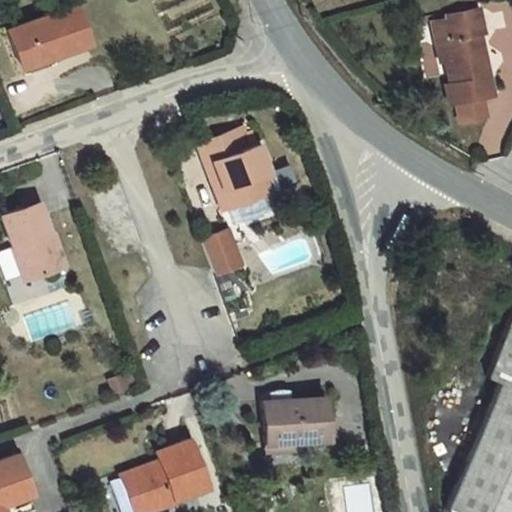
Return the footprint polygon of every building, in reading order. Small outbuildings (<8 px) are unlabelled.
[(485,9),(447,16),(447,19),(451,38),(443,40),(446,61),(451,83),(443,84),(447,103),(454,102),(457,120),(483,115),(479,97),(492,95),(482,33),(490,32),(485,9)] [(451,38),(447,19),(434,23),(440,60),(446,61),(443,40),(451,38)] [(0,62),(0,98),(2,104),(36,91),(70,79),(55,42),(0,62)] [(39,102),(36,91),(2,104),(6,115),(39,102)] [(192,175),(200,195),(206,193),(217,220),(210,223),(217,241),(223,238),(261,224),(265,222),(259,206),(265,204),(252,172),(221,164),(192,175)] [(210,223),(217,220),(206,193),(200,195),(210,223)] [(261,224),(223,238),(230,255),(267,240),(261,224)] [(34,239),(0,251),(0,258),(26,319),(62,304),(34,239)] [(223,261),(197,272),(211,305),(237,296),(223,261)] [(117,395),(104,400),(108,412),(122,407),(117,395)] [(511,511),(511,418),(474,511),(511,511)] [(275,427),(276,435),(296,434),(295,425),(291,424),(289,424),(285,424),(281,425),(278,425),(275,427)] [(267,435),(269,477),(305,475),(333,474),(330,432),(296,434),(276,435),(267,435)] [(143,502),(124,510),(125,511),(212,511),(194,472),(161,484),(165,493),(170,502),(147,511),(143,502)] [(306,492),(305,475),(269,477),(270,494),(306,492)] [(0,511),(30,511),(22,493),(0,501),(0,511)] [(165,493),(143,502),(147,511),(170,502),(165,493)]
